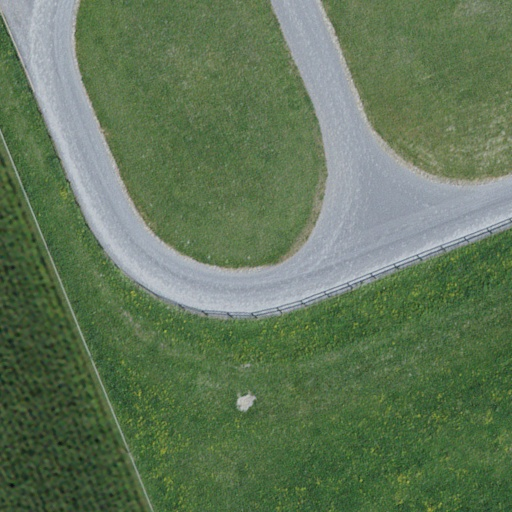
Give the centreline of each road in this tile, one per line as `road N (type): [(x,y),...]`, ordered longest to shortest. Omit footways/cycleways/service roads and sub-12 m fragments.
road 1 (track): [(60,0),(58,65),(121,227),(165,269),(203,289),(298,281),(511,195)]
road 2 (track): [(307,0),(399,240)]
